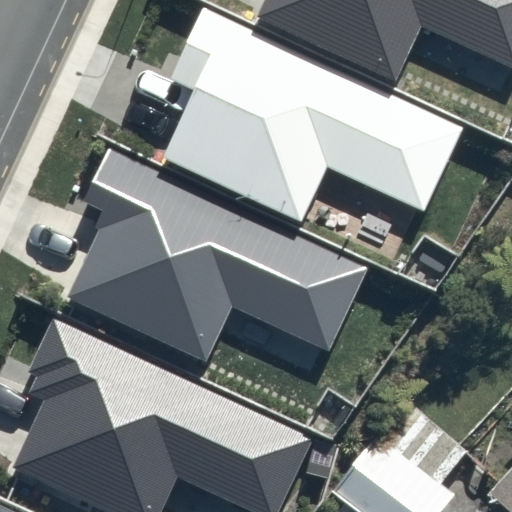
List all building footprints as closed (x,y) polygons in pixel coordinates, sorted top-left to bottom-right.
[(460,120),(200,0),(166,73),(190,84),(159,152),(298,214),(323,161),(421,206),(460,120)] [(511,0),(257,0),(252,11),(392,75),(417,21),(511,65),(511,0)] [(366,262),(105,141),(80,196),(98,205),(90,220),(94,222),(62,291),(203,356),(229,301),(327,346),(366,262)] [(269,511),(307,432),(49,311),(24,366),(33,370),(24,388),(40,395),(9,461),(118,511),(153,511),(174,468),(268,511),(269,511)] [(382,451),(365,438),(327,488),(358,511),(452,511),(466,495),(446,480),(471,446),(417,405),(382,451)] [(511,511),(511,473),(493,497),(511,511)] [(30,511),(0,498),(0,511),(30,511)]
